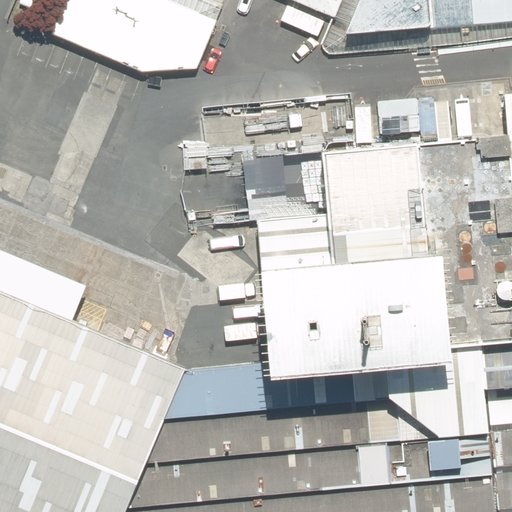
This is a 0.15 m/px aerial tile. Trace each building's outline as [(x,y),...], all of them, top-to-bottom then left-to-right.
[(217,22),(166,0),(63,0),(50,32),(142,71),(196,69),(217,22)] [(342,0),(292,0),(335,18),(342,0)] [(511,0),(361,0),(347,34),(511,21),(511,0)] [(401,440),(489,433),(484,390),(511,387),(511,94),(502,96),(506,136),(320,153),(326,214),(255,221),(260,270),(258,270),(264,359),(266,380),(384,369),(386,398),(396,404),(401,440)] [(0,511),(124,511),(186,368),(0,291),(0,511)] [(264,359),(186,368),(124,511),(496,511),(489,433),(401,440),(396,404),(386,398),(384,369),(266,380),(264,359)] [(489,433),(496,511),(511,511),(511,387),(484,390),(489,433)]
